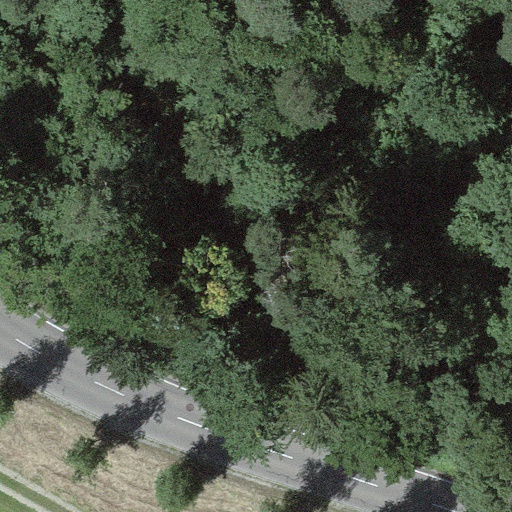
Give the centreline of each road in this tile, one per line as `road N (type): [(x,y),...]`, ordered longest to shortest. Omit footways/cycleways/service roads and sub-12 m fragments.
road 1 (track): [(142,0),(145,70),(187,164),(277,281),(368,378),(511,433)]
road 2 (tertiary): [(0,327),(120,396),(454,511)]
